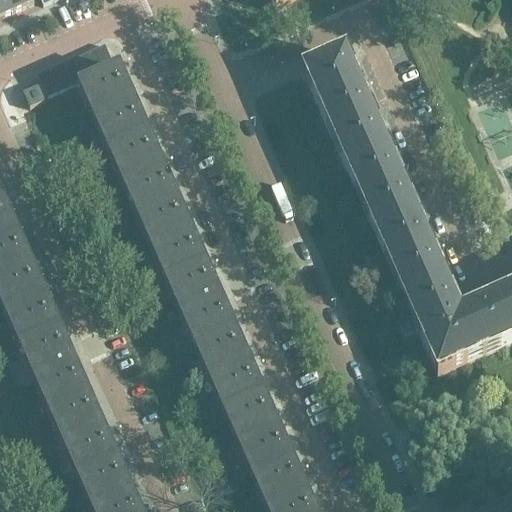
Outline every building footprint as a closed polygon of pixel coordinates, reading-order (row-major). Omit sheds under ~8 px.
[(5,0),(0,0),(0,21),(13,16),(5,0)] [(5,0),(13,16),(34,7),(30,0),(5,0)] [(43,9),(55,4),(53,0),(39,0),(40,4),(43,9)] [(268,0),(275,14),(307,0),(268,0)] [(115,74),(105,51),(93,56),(104,79),(115,74)] [(104,79),(93,56),(82,61),(93,84),(104,79)] [(374,125),(345,59),(303,78),(332,143),(374,125)] [(93,84),(82,61),(71,66),(82,89),(93,84)] [(82,89),(71,66),(60,70),(71,94),(77,91),(82,89)] [(71,94),(60,70),(49,75),(60,99),(71,94)] [(148,139),(119,73),(115,74),(104,79),(93,84),(82,89),(77,91),(106,157),(148,139)] [(60,99),(49,75),(37,80),(41,88),(47,104),(60,99)] [(47,104),(41,88),(22,97),(29,112),(47,104)] [(403,190),(374,125),(332,143),(361,208),(403,190)] [(177,204),(148,139),(106,157),(135,222),(177,204)] [(431,255),(403,190),(361,208),(390,273),(431,255)] [(0,282),(31,269),(2,204),(0,204),(0,282)] [(206,269),(177,204),(135,222),(164,287),(206,269)] [(460,320),(431,255),(390,273),(418,339),(460,320)] [(60,334),(31,269),(0,282),(0,311),(18,352),(60,334)] [(234,334),(209,276),(206,269),(164,287),(193,352),(234,334)] [(511,346),(511,297),(465,318),(483,360),(511,346)] [(483,360),(465,318),(460,320),(418,339),(437,380),(483,360)] [(88,399),(75,369),(60,334),(18,352),(47,417),(88,399)] [(263,399),(234,334),(193,352),(221,417),(263,399)] [(117,464),(88,399),(47,417),(75,482),(117,464)] [(292,464),(263,399),(221,417),(250,482),(292,464)] [(138,511),(117,464),(75,482),(88,511),(138,511)] [(313,511),(292,464),(250,482),(263,511),(313,511)]
